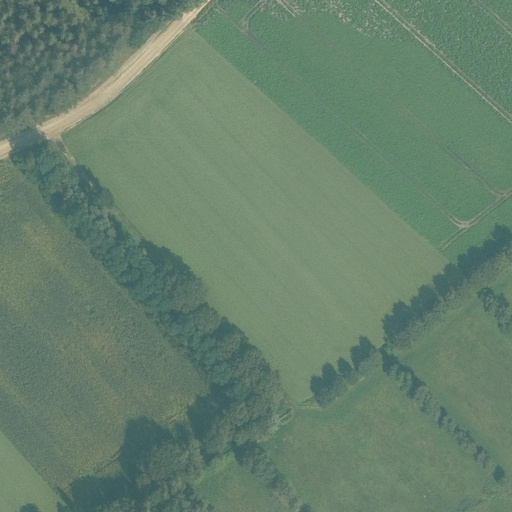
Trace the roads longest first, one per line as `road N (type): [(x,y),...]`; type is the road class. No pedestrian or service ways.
road 1 (track): [(49,130),(279,400),(114,511)]
road 2 (track): [(0,152),(78,114),(200,0)]
